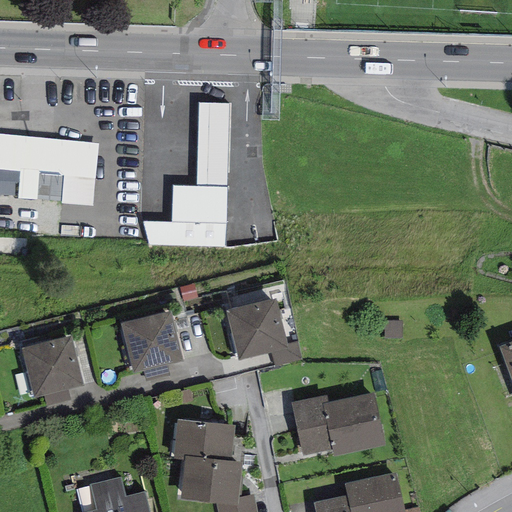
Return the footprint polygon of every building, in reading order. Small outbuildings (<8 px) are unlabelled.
[(227,180),(230,104),(198,103),(195,179),(195,188),(227,189),(227,180)] [(100,143),(0,134),(0,199),(94,208),(100,143)] [(172,222),(142,222),(148,246),(225,247),(227,189),(195,188),(173,186),(172,222)] [(226,311),(238,361),(271,353),(274,367),(302,360),(297,342),(287,345),(275,299),(226,311)] [(170,312),(120,324),(132,373),(143,371),(166,365),(182,361),(170,312)] [(71,336),(21,348),(33,397),(43,395),(67,389),(83,385),(71,336)] [(511,343),(500,348),(511,380),(511,343)] [(169,377),(166,365),(143,371),(146,382),(169,377)] [(70,400),(67,389),(43,395),(46,406),(70,400)] [(327,395),(291,403),(302,456),(332,450),(333,456),(385,445),(373,392),(328,402),(327,395)] [(231,461),(235,426),(178,420),(173,459),(184,460),(184,456),(231,461)] [(184,460),(181,500),(216,505),(216,502),(235,504),(236,498),(241,463),(231,461),(184,456),(184,460)] [(313,503),(314,511),(404,511),(396,473),(344,484),(347,496),(313,503)] [(150,511),(145,491),(126,496),(122,476),(88,485),(94,510),(85,511),(150,511)] [(235,504),(216,502),(216,505),(217,511),(257,511),(254,496),(236,498),(235,504)]
